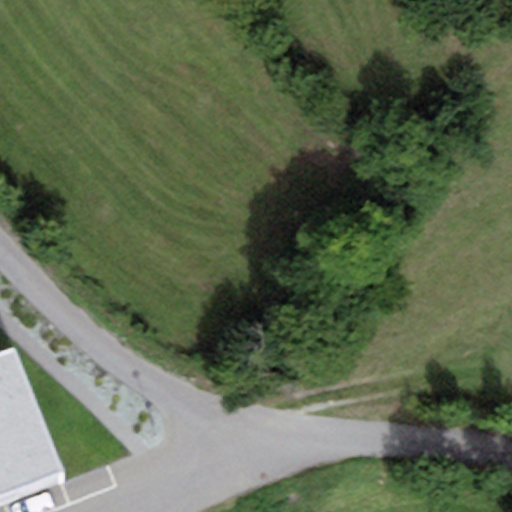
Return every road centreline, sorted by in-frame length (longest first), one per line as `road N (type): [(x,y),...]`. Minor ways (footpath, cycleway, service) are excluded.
road 1 (residential): [(276,435),(135,389),(0,249)]
road 2 (unclassified): [(511,457),(276,435)]
